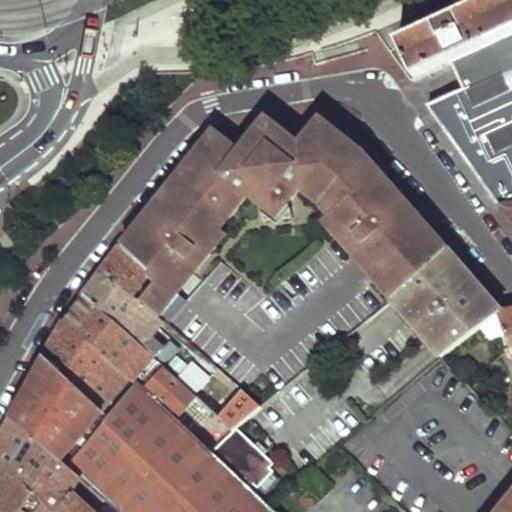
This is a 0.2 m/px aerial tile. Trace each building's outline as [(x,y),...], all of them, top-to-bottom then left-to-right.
[(511,0),(499,0),(396,46),(412,81),(453,63),(511,38),(511,37),(511,0)] [(511,37),(511,38),(453,63),(459,76),(464,88),(455,92),(464,116),(444,125),(499,206),(511,204),(511,37)] [(444,125),(464,116),(455,92),(429,104),(444,125)] [(331,130),(320,120),(312,132),(323,141),(331,130)] [(290,207),(288,184),(287,177),(303,196),(313,207),(318,202),(327,213),(322,218),(393,300),(448,253),(445,249),(442,252),(425,232),(419,238),(401,218),(407,212),(397,200),(397,199),(368,164),(370,162),(331,130),(323,141),(312,132),(295,152),(262,125),(248,143),(234,159),(218,145),(208,157),(198,150),(179,172),(184,176),(158,208),(154,204),(150,210),(144,218),(150,223),(136,242),(140,245),(128,261),(118,253),(103,273),(157,322),(176,299),(214,251),(207,246),(217,234),(210,228),(219,217),(226,223),(246,199),(256,187),(257,210),(259,227),(291,224),(290,207)] [(218,145),(209,137),(198,150),(208,157),(218,145)] [(287,177),(288,184),(290,207),(303,196),(287,177)] [(257,210),(256,187),(246,199),(257,210)] [(397,199),(397,200),(407,212),(410,209),(400,197),(397,199)] [(318,202),(313,207),(322,218),(327,213),(318,202)] [(511,204),(499,206),(511,224),(511,204)] [(428,230),(410,209),(407,212),(401,218),(419,238),(425,232),(428,230)] [(226,223),(219,217),(210,228),(217,234),(226,223)] [(150,223),(144,218),(130,236),(136,242),(150,223)] [(445,249),(428,230),(425,232),(442,252),(445,249)] [(207,246),(214,251),(223,239),(217,234),(207,246)] [(140,245),(136,242),(130,236),(118,253),(128,261),(140,245)] [(500,313),(448,253),(393,300),(439,353),(481,325),(498,314),(500,313)] [(103,273),(85,297),(151,359),(154,362),(163,353),(148,338),(160,324),(157,322),(103,273)] [(151,359),(85,297),(65,323),(44,359),(98,412),(130,379),(151,359)] [(176,299),(157,322),(160,324),(167,330),(184,307),(176,299)] [(505,341),(511,355),(511,311),(500,313),(498,314),(504,335),(505,341)] [(481,325),(489,339),(504,335),(498,314),(481,325)] [(179,356),(169,348),(156,364),(160,368),(164,371),(179,356)] [(44,359),(10,419),(80,470),(116,504),(124,511),(270,511),(171,418),(147,394),(140,388),(137,384),(104,417),(98,412),(44,359)] [(154,362),(151,359),(130,379),(137,384),(140,388),(160,368),(156,364),(154,362)] [(167,372),(179,383),(187,374),(176,363),(167,372)] [(193,371),(179,385),(190,396),(193,398),(207,384),(193,371)] [(179,385),(166,373),(147,394),(171,418),(190,396),(179,385)] [(233,437),(260,413),(242,396),(217,421),(233,437)] [(10,419),(0,435),(0,511),(124,511),(116,504),(108,511),(97,511),(70,484),(80,470),(10,419)] [(316,468),(290,493),(308,511),(312,511),(335,489),(316,468)] [(511,511),(511,489),(492,511),(511,511)]
